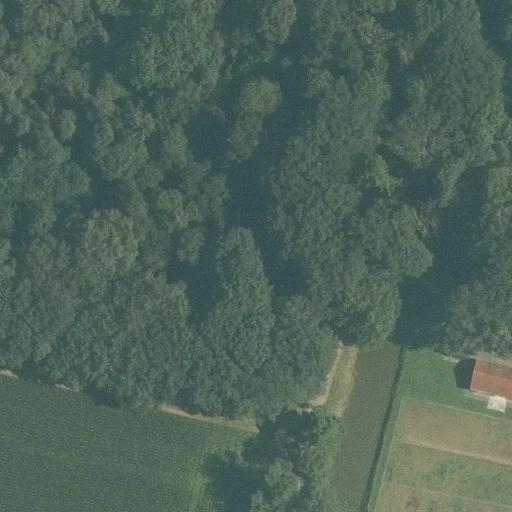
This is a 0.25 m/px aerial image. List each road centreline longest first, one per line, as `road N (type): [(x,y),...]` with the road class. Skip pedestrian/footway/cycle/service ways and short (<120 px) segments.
road 1 (track): [(420,0),(299,511)]
road 2 (track): [(356,271),(511,309)]
